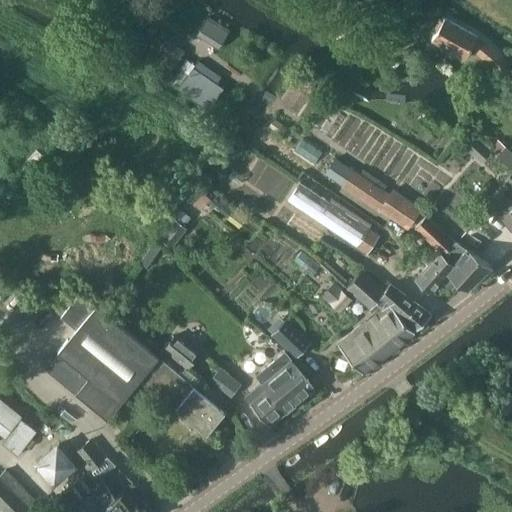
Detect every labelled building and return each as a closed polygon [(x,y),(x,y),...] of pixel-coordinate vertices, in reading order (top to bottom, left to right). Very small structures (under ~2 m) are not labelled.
[(430,28),(437,14),(417,4),(410,17),(430,28)] [(108,38),(117,20),(107,16),(99,33),(108,38)] [(206,18),(195,35),(217,49),(228,32),(206,18)] [(478,36),(444,18),(442,21),(439,20),(434,29),(436,31),(431,41),(463,59),(470,49),(498,72),(507,62),(478,36)] [(168,61),(177,46),(168,40),(158,54),(168,61)] [(219,75),(197,60),(189,72),(180,65),(170,79),(179,86),(178,88),(207,108),(222,86),(215,81),(219,75)] [(480,163),(489,153),(467,132),(457,143),(480,163)] [(511,168),(511,151),(505,145),(498,139),(490,148),(496,154),(511,168)] [(390,192),(335,155),(322,174),(378,211),(379,209),(407,228),(421,207),(393,189),(390,192)] [(365,255),(379,235),(300,181),(286,201),(365,255)] [(197,210),(210,198),(205,194),(207,193),(199,184),(186,195),(188,197),(186,199),(197,210)] [(511,201),(501,191),(488,205),(511,227),(511,201)] [(184,226),(191,217),(180,208),(172,217),(175,219),(184,226)] [(467,288),(490,267),(455,242),(425,217),(424,218),(414,228),(439,251),(453,265),(447,271),(457,280),(467,288)] [(183,226),(172,218),(157,237),(168,246),(183,226)] [(147,267),(161,245),(155,241),(140,262),(147,267)] [(311,275),(319,266),(301,251),(293,261),(299,266),(298,268),(303,272),(305,270),(311,275)] [(457,280),(447,271),(453,265),(439,251),(416,278),(430,291),(441,279),(451,287),(457,280)] [(343,284),(347,280),(324,259),(320,262),(343,284)] [(384,291),(360,270),(345,287),(370,308),(374,303),(382,310),(409,335),(410,334),(430,315),(389,284),(384,291)] [(341,311),(353,297),(334,281),(322,295),(341,311)] [(224,412),(80,293),(60,317),(75,329),(57,351),(59,353),(46,369),(107,419),(140,379),(206,433),(224,412)] [(360,372),(409,335),(382,310),(337,346),(360,372)] [(296,357),(310,341),(286,319),(271,335),(296,357)] [(185,369),(199,353),(174,333),(161,349),(185,369)] [(265,387),(248,401),(256,411),(268,425),(313,388),(284,352),(255,375),(262,383),(265,387)] [(226,399),(238,383),(217,367),(205,382),(226,399)] [(0,435),(3,438),(20,416),(0,399),(0,435)] [(16,455),(35,430),(21,420),(2,445),(16,455)] [(90,439),(75,452),(89,470),(105,458),(90,439)] [(0,474),(0,508),(1,509),(0,509),(0,511),(22,511),(29,506),(12,490),(18,484),(4,470),(0,474)] [(89,471),(78,480),(102,511),(139,511),(124,492),(117,499),(115,497),(103,481),(97,486),(93,480),(96,478),(89,471)] [(102,511),(78,480),(55,497),(67,511),(102,511)]
